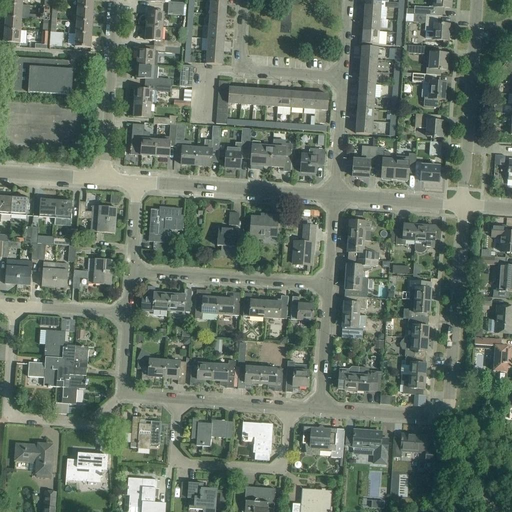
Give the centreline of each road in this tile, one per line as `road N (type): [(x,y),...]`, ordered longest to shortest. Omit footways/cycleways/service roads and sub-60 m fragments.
road 1 (residential): [(125,391),(91,422),(19,419),(8,407),(13,305)]
road 2 (residential): [(290,406),(286,461),(274,470),(184,464),(175,454),(178,398)]
road 3 (residential): [(428,416),(445,413),(449,399),(461,205)]
road 4 (tertiary): [(461,205),(475,0)]
road 5 (tertiary): [(334,196),(136,181)]
road 6 (residential): [(328,285),(130,271)]
road 7 (residential): [(104,179),(116,0)]
road 8 (residential): [(342,77),(244,67),(244,0)]
road 9 (tertiary): [(461,205),(334,196)]
road 10 (residential): [(319,409),(328,285)]
